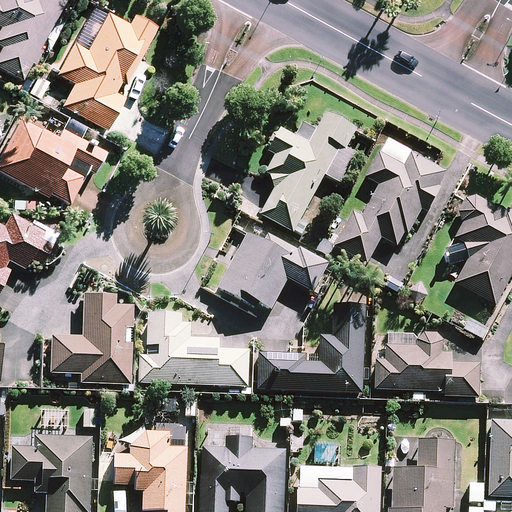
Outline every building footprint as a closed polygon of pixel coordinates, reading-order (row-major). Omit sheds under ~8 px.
[(72,0),(0,0),(0,31),(3,33),(0,37),(0,50),(4,53),(0,59),(0,72),(24,86),(72,0)] [(131,31),(110,19),(90,56),(77,48),(59,80),(76,90),(64,112),(108,136),(126,103),(117,98),(123,88),(127,90),(159,33),(136,21),(131,31)] [(360,136),(330,119),(322,135),(307,127),(299,141),(284,134),(272,158),(278,161),(268,179),(274,182),(269,190),(278,194),(264,221),(297,238),(328,181),(345,190),(361,159),(351,154),(360,136)] [(84,129),(67,120),(61,132),(78,141),(84,129)] [(23,125),(0,166),(0,175),(50,203),(51,199),(71,210),(89,175),(95,178),(106,157),(63,134),(58,144),(23,125)] [(449,177),(415,159),(408,172),(382,159),(368,184),(382,191),(366,221),(357,217),(338,252),(371,270),(385,243),(400,252),(407,239),(411,241),(424,216),(430,219),(443,194),(440,193),(449,177)] [(458,290),(499,311),(511,285),(511,215),(510,215),(509,218),(478,202),(475,208),(468,204),(461,217),(468,221),(465,227),(466,228),(457,245),(468,250),(463,259),(472,264),(458,290)] [(0,296),(12,275),(7,272),(10,266),(26,274),(32,264),(42,270),(53,250),(42,244),(47,236),(13,218),(6,232),(0,228),(0,296)] [(268,248),(250,239),(221,294),(260,315),(262,311),(275,317),(292,285),(316,298),(332,268),(302,252),(301,255),(272,240),(268,248)] [(117,300),(85,299),(84,340),(53,339),(51,377),(82,378),(82,387),(132,389),(133,348),(124,347),(125,331),(134,332),(135,310),(117,310),(117,300)] [(310,360),(263,359),(261,395),(366,399),(369,312),(337,310),(336,342),(323,341),(322,361),(310,360)] [(457,312),(450,325),(478,342),(486,330),(457,312)] [(186,320),(152,319),(151,351),(161,352),(161,362),(143,362),(142,389),(252,393),(253,356),(223,355),(223,345),(194,344),(195,329),(186,329),(186,320)] [(379,366),(378,395),(447,397),(447,402),(481,404),(483,370),(454,369),(455,358),(446,358),(446,347),(439,339),(428,339),(420,346),(420,352),(388,351),(388,366),(379,366)] [(96,412),(82,412),(82,430),(96,430),(96,412)] [(511,425),(494,425),(492,503),(511,503),(511,425)] [(189,511),(191,454),(173,454),(174,438),(150,438),(134,452),(134,460),(119,460),(118,490),(138,491),(138,497),(147,497),(146,511),(189,511)] [(49,511),(93,511),(96,443),(39,441),(39,453),(16,452),(15,486),(37,487),(37,500),(50,500),(49,511)] [(228,453),(207,452),(204,511),(232,511),(232,509),(243,509),(243,499),(250,499),(249,511),(287,511),(289,456),(255,455),(255,444),(228,443),(228,453)] [(456,511),(458,447),(421,446),(420,475),(396,474),(395,511),(456,511)] [(383,511),(385,473),(356,472),(356,487),(321,485),(321,495),(300,494),(299,511),(383,511)] [(483,487),(469,486),(468,504),(482,505),(483,487)]
